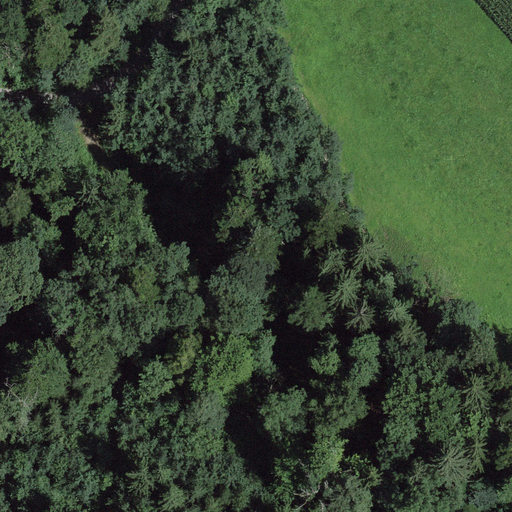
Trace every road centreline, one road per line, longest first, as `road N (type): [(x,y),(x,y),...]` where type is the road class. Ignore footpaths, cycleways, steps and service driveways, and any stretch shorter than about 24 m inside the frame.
road 1 (track): [(0,193),(96,317),(116,406),(115,511)]
road 2 (unknown): [(157,103),(122,273),(111,384)]
road 3 (track): [(180,0),(134,65),(91,89),(42,98),(0,94)]
